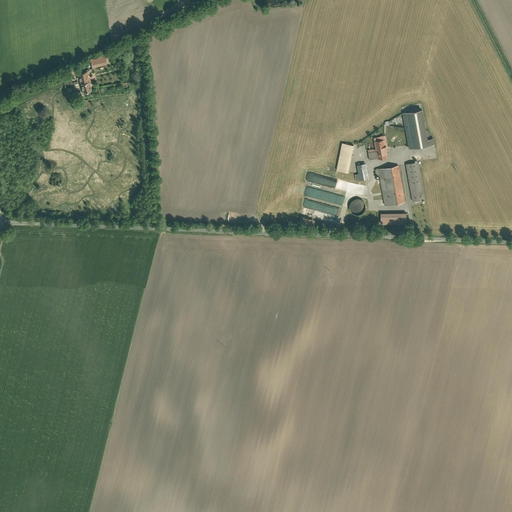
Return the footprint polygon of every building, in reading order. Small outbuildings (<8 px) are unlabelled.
[(87,71),(78,73),(83,91),(91,89),(87,71)] [(419,111),(403,114),(409,148),(432,144),(430,138),(424,139),(419,111)] [(368,152),(370,160),(387,157),(384,139),(375,141),(376,151),(368,152)] [(353,143),(342,140),(336,171),(347,173),(353,143)] [(423,199),(416,161),(405,163),(412,201),(423,199)] [(357,164),(359,176),(366,176),(365,163),(357,164)] [(384,205),(403,202),(397,164),(375,168),(377,174),(379,174),(384,205)] [(308,173),(306,181),(336,189),(336,188),(345,191),(347,184),(308,173)] [(316,197),(319,191),(308,187),(305,194),(316,197)] [(365,206),(365,205),(365,204),(365,202),(364,200),(363,199),(362,198),(360,197),(358,196),(356,196),(354,196),(353,197),(351,198),(350,199),(349,201),(348,202),(348,204),(348,205),(348,207),(349,209),(350,211),(351,212),(352,213),(354,213),(355,214),(357,214),(359,214),(360,213),(362,212),(363,211),(364,210),(365,208),(365,206)] [(334,213),(335,207),(316,203),(314,208),(334,213)] [(406,212),(381,212),(381,221),(406,222),(406,212)] [(311,224),(312,219),(299,215),(297,221),(311,224)]
